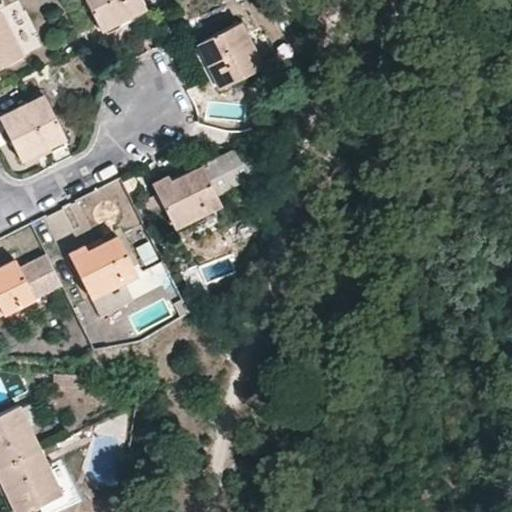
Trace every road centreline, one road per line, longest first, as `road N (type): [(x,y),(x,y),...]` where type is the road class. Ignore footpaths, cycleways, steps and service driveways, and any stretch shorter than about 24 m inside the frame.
road 1 (track): [(329,0),(218,453),(211,511)]
road 2 (residential): [(143,105),(117,145),(83,171),(0,207)]
